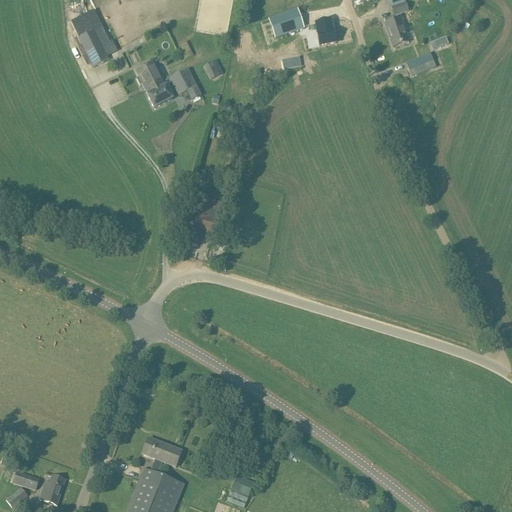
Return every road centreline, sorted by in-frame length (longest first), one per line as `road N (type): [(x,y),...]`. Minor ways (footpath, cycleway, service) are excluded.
road 1 (unclassified): [(511,376),(339,314),(194,275),(163,288),(146,325)]
road 2 (tertiary): [(421,511),(213,361),(146,325)]
road 3 (unknown): [(159,295),(163,179),(113,121),(105,104),(116,82)]
road 4 (unclassified): [(77,511),(146,325)]
road 5 (tertiary): [(146,325),(0,254)]
road 6 (unknown): [(395,141),(343,0)]
